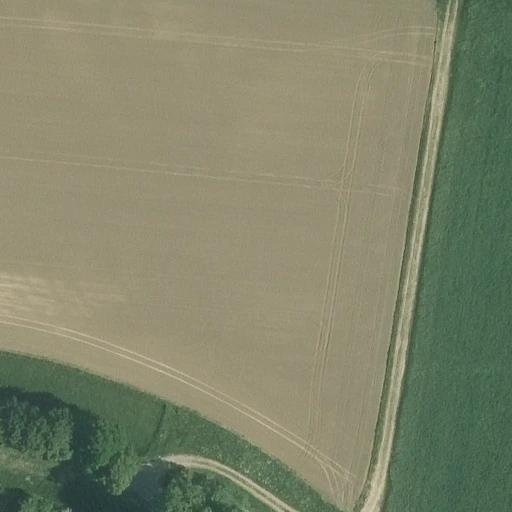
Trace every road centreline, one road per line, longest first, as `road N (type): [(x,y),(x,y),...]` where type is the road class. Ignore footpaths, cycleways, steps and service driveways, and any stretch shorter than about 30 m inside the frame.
road 1 (track): [(367,511),(453,0)]
road 2 (unclassified): [(171,511),(85,457),(0,432)]
road 3 (track): [(135,485),(151,469),(196,461),(232,474),(288,511)]
